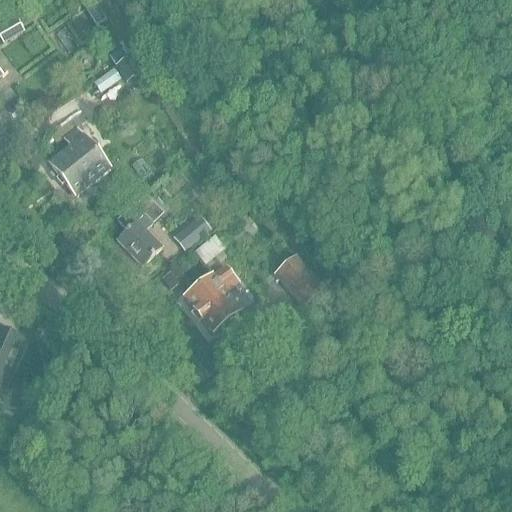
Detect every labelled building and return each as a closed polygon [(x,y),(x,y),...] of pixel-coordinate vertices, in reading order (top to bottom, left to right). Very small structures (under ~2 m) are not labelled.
[(116,68),(128,59),(122,48),(109,56),(116,68)] [(128,59),(116,68),(126,84),(139,76),(128,59)] [(93,85),(101,95),(121,82),(113,71),(93,85)] [(48,167),(74,200),(108,174),(76,133),(63,142),(69,150),(48,167)] [(169,218),(183,234),(209,211),(195,195),(169,218)] [(115,243),(141,270),(161,251),(146,234),(151,229),(146,223),(150,219),(146,215),(115,243)] [(176,243),(184,254),(204,238),(196,227),(176,243)] [(296,257),(271,276),(300,310),(327,290),(296,257)] [(183,303),(210,337),(239,314),(220,290),(232,280),(225,270),(183,303)] [(0,334),(0,390),(3,391),(11,373),(13,374),(20,359),(18,357),(23,345),(0,334)]
